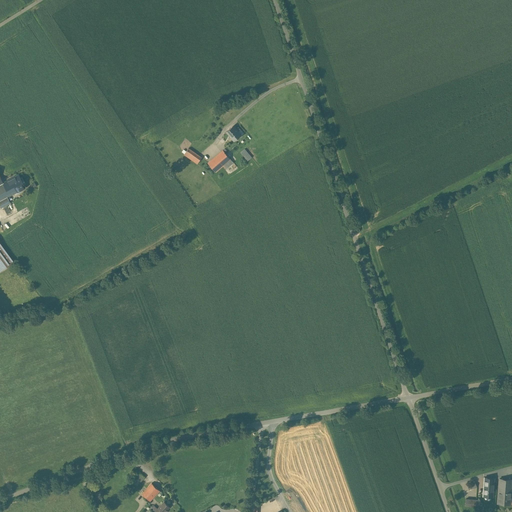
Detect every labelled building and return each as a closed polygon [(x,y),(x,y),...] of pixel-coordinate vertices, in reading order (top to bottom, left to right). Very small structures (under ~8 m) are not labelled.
[(234,140),(241,134),(233,125),(227,131),(234,140)] [(188,148),(184,154),(198,164),(202,158),(188,148)] [(223,150),(208,163),(216,171),(224,164),(227,168),(234,162),(223,150)] [(243,150),(241,152),(248,160),(251,158),(243,150)] [(25,187),(18,175),(3,183),(0,177),(0,206),(9,201),(7,197),(18,191),(25,187)] [(0,271),(13,262),(0,244),(0,271)] [(139,472),(131,480),(137,485),(144,477),(139,472)] [(499,492),(499,487),(495,487),(495,478),(486,477),(485,495),(494,496),(495,492),(499,492)] [(499,492),(498,502),(510,502),(511,479),(499,478),(499,487),(499,492)] [(160,490),(152,483),(141,494),(149,501),(160,490)] [(164,501),(156,510),(158,511),(164,511),(170,506),(164,501)]
